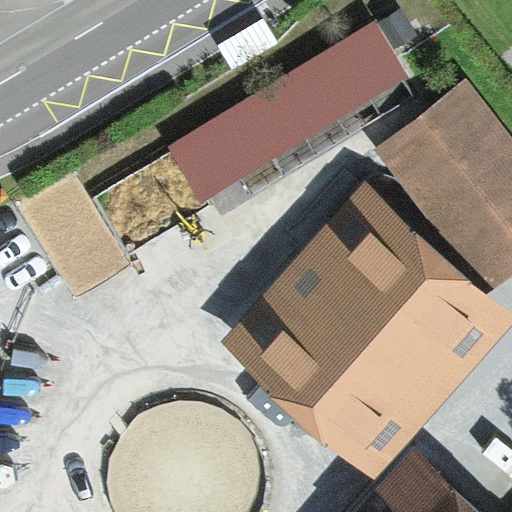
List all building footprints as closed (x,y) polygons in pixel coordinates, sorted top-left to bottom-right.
[(374,14),(169,141),(203,194),(407,67),(374,14)] [(202,61),(179,75),(187,86),(209,72),(202,61)] [(511,136),(466,77),(378,146),(491,289),(511,272),(511,136)] [(511,315),(363,183),(223,340),(374,478),(511,328),(511,315)] [(475,511),(409,452),(355,511),(475,511)]
